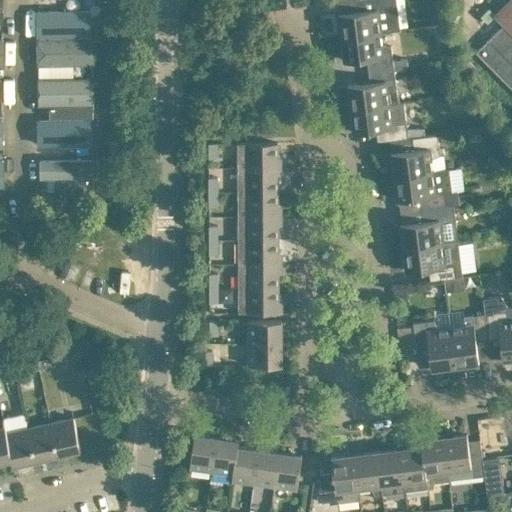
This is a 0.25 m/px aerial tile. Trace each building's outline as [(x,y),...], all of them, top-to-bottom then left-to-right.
[(0,0),(0,21),(8,22),(8,0),(0,0)] [(102,0),(103,18),(94,18),(94,36),(103,36),(103,32),(114,32),(114,22),(114,7),(114,4),(114,0),(102,0)] [(340,14),(338,14),(339,24),(341,23),(342,36),(380,31),(400,28),(399,12),(398,5),(397,0),(346,0),(347,11),(339,12),(340,14)] [(488,39),(476,50),(504,79),(511,87),(511,0),(510,0),(501,9),(498,12),(497,14),(501,18),(505,22),(488,39)] [(90,8),(39,9),(39,30),(90,30),(90,8)] [(344,48),(342,48),(344,58),(345,58),(345,60),(367,57),(369,69),(394,66),(404,64),(408,64),(407,57),(393,59),(393,54),(391,45),(381,43),(380,31),(342,36),(344,48)] [(92,74),(100,74),(115,74),(114,32),(103,32),(103,36),(103,62),(92,63),(92,74)] [(99,37),(38,38),(38,63),(99,62),(99,37)] [(468,59),(461,66),(468,73),(476,66),(468,59)] [(349,85),(347,85),(348,95),(350,95),(351,107),(398,101),(394,66),(369,69),(370,81),(348,83),(349,85)] [(95,104),(93,104),(93,113),(93,116),(102,116),(114,116),(115,116),(115,113),(115,104),(115,74),(101,74),(100,91),(103,91),(103,104),(98,104),(95,104)] [(94,78),(36,78),(36,100),(94,100),(94,78)] [(353,120),(351,120),(353,130),(354,129),(354,131),(376,128),(378,140),(391,139),(403,137),(408,136),(407,129),(403,101),(398,101),(351,107),(353,120)] [(114,116),(102,116),(102,136),(114,136),(114,116)] [(92,118),(39,119),(39,135),(92,134),(92,118)] [(392,153),(391,153),(392,162),(393,162),(395,175),(432,170),(432,168),(431,158),(440,154),(437,133),(432,134),(423,135),(412,136),(414,148),(392,151),(392,153)] [(209,157),(217,157),(217,142),(209,142),(209,157)] [(238,167),(278,166),(278,142),(238,142),(238,167)] [(93,145),(78,145),(79,157),(93,156),(100,156),(116,156),(115,146),(115,144),(102,144),(93,145)] [(116,184),(116,156),(100,156),(100,184),(94,184),(94,196),(116,196),(116,184)] [(100,158),(40,159),(40,177),(100,176),(100,158)] [(238,191),(278,190),(278,166),(238,167),(238,191)] [(397,187),(395,187),(396,197),(398,197),(398,199),(399,198),(420,196),(421,208),(474,201),(473,193),(459,195),(458,189),(452,190),(449,169),(449,167),(432,168),(432,170),(395,175),(397,187)] [(209,191),(218,191),(218,176),(209,176),(209,191)] [(238,215),(278,214),(278,190),(238,191),(238,215)] [(209,205),(218,205),(218,191),(209,191),(209,205)] [(401,224),(400,224),(401,234),(403,234),(404,246),(441,241),(458,239),(454,204),(421,208),(423,220),(402,222),(401,222),(401,224)] [(238,238),(278,238),(278,214),(238,215),(238,238)] [(210,239),(218,239),(218,224),(209,224),(210,239)] [(239,262),(279,262),(278,238),(238,238),(239,262)] [(210,253),(218,253),(218,239),(210,239),(210,253)] [(430,279),(463,275),(458,239),(404,246),(406,259),(404,259),(405,268),(407,268),(407,270),(429,267),(430,279)] [(239,286),(279,286),(279,262),(239,262),(239,286)] [(210,287),(218,287),(218,272),(210,272),(210,287)] [(239,311),(279,311),(279,286),(239,286),(239,311)] [(210,301),(218,301),(218,287),(210,287),(210,301)] [(501,295),(483,297),(485,312),(488,338),(500,336),(503,356),(503,358),(505,358),(505,359),(511,358),(511,305),(508,306),(501,295)] [(463,325),(451,326),(455,364),(468,362),(468,364),(478,363),(477,361),(479,361),(479,359),(476,339),(488,338),(485,312),(464,315),(463,325)] [(218,334),(218,319),(210,319),(210,334),(218,334)] [(249,341),(282,341),(282,319),(249,319),(249,341)] [(414,325),(399,327),(401,347),(417,346),(417,347),(429,345),(431,365),(432,367),(433,367),(433,368),(443,367),(443,366),(455,364),(451,326),(438,328),(435,319),(433,319),(414,321),(414,325)] [(249,364),(282,364),(282,341),(249,341),(249,364)] [(204,364),(213,364),(213,349),(204,349),(204,364)] [(60,363),(74,360),(73,352),(58,355),(60,363)] [(17,373),(31,370),(39,368),(37,360),(15,365),(17,373)] [(15,365),(0,368),(2,377),(6,376),(7,375),(15,374),(16,373),(17,373),(15,365)] [(58,453),(81,448),(74,416),(51,421),(58,453)] [(3,418),(0,418),(0,458),(11,456),(12,456),(6,431),(7,431),(4,417),(3,418)] [(36,458),(58,453),(51,421),(29,426),(36,458)] [(7,431),(6,431),(12,456),(11,456),(13,463),(14,463),(36,458),(29,426),(27,426),(7,431)] [(212,469),(217,436),(195,433),(190,466),(212,469)] [(453,436),(444,437),(448,468),(449,478),(464,477),(472,476),(485,474),(483,458),(480,438),(468,440),(467,433),(453,435),(453,436)] [(233,478),(238,439),(217,436),(212,469),(233,472),(232,478),(233,478)] [(421,439),(422,445),(428,487),(434,487),(434,481),(448,480),(448,479),(449,478),(448,468),(444,437),(436,438),(435,437),(421,439)] [(254,481),(259,448),(238,445),(239,439),(238,439),(233,478),(254,481)] [(428,487),(422,445),(408,447),(408,448),(400,449),(405,490),(428,487)] [(276,484),(280,451),(259,448),(254,481),(276,484)] [(391,449),(377,451),(383,493),(390,492),(405,490),(400,449),(391,450),(391,449)] [(298,487),(300,474),(302,454),(280,451),(276,484),(298,487)] [(383,493),(377,451),(363,452),(363,453),(355,455),(359,486),(370,484),(374,494),(383,493)] [(346,456),(346,454),(331,456),(333,471),(318,473),(322,501),(338,499),(339,502),(360,499),(359,486),(355,455),(346,456)] [(499,456),(483,458),(485,474),(487,494),(504,492),(499,456)]
